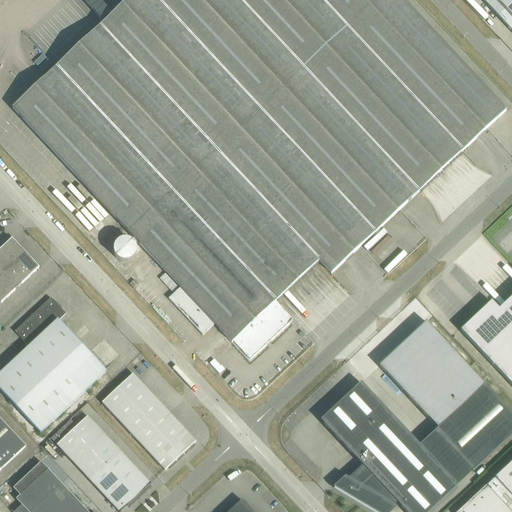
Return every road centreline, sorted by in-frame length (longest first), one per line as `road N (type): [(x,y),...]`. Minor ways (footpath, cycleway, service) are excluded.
road 1 (unclassified): [(242,434),(511,181)]
road 2 (unclassified): [(242,434),(0,175)]
